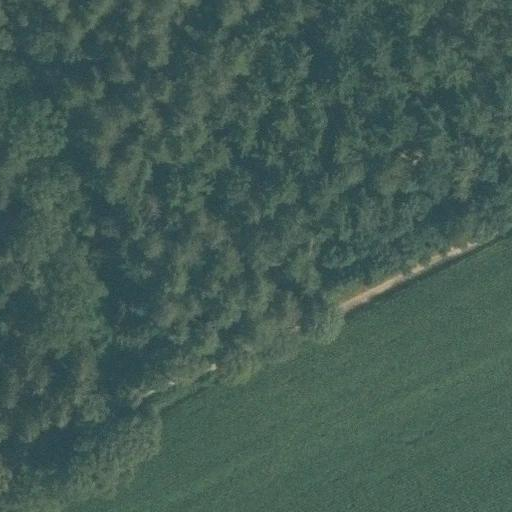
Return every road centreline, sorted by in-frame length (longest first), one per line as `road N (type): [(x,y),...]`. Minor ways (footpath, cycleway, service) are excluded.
road 1 (track): [(511,213),(253,342),(188,365)]
road 2 (track): [(188,365),(0,473)]
